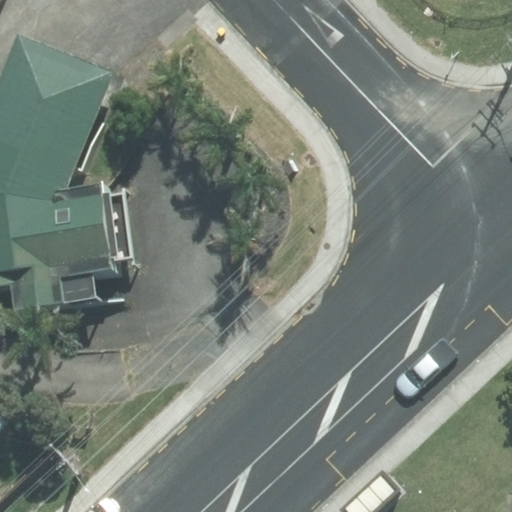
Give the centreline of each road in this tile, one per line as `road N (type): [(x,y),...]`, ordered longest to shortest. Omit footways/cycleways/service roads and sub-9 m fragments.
road 1 (secondary): [(201,511),(495,235)]
road 2 (residential): [(495,235),(275,0)]
